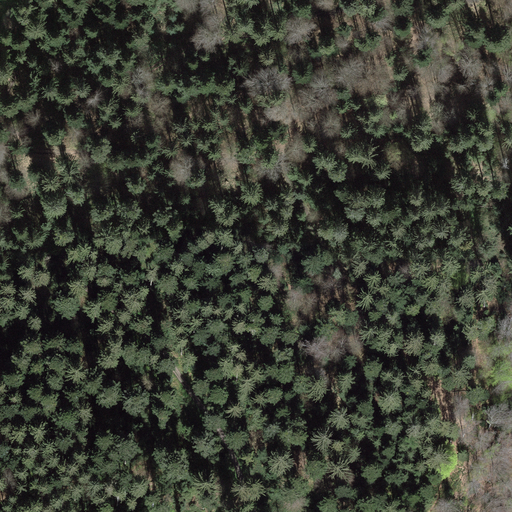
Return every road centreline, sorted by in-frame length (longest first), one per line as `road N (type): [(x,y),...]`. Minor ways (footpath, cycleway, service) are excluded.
road 1 (track): [(0,214),(147,329),(200,398),(253,511)]
road 2 (track): [(0,142),(227,38),(320,18)]
